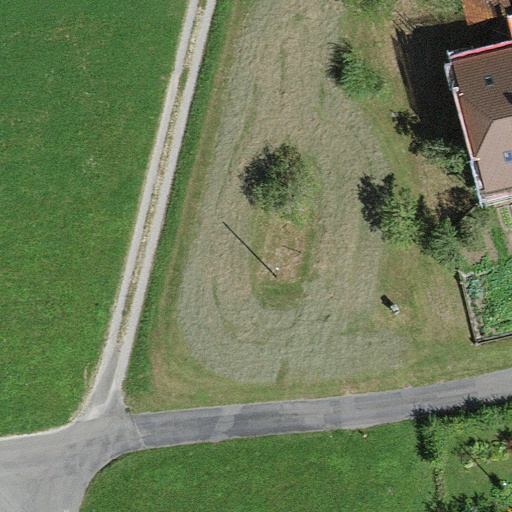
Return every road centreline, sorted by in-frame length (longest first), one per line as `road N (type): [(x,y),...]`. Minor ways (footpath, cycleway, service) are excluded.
road 1 (unclassified): [(3,447),(511,371)]
road 2 (track): [(211,0),(82,437)]
